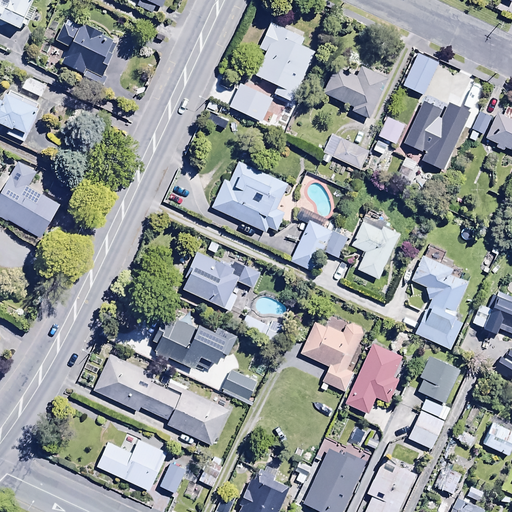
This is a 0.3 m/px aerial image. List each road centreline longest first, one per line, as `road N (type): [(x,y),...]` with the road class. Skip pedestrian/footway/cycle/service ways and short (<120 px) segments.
road 1 (secondary): [(224,0),(45,367),(0,437)]
road 2 (residential): [(511,59),(388,0)]
